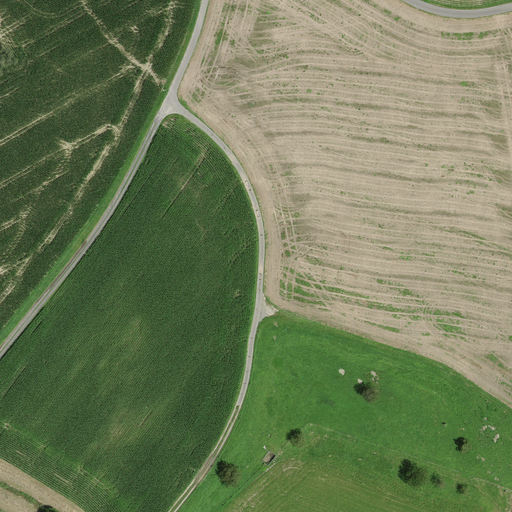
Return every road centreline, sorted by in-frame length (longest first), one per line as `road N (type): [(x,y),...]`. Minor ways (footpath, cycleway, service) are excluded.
road 1 (track): [(172,511),(216,450),(244,387),(261,233),(229,153),(168,101)]
road 2 (track): [(168,101),(120,195),(0,351)]
